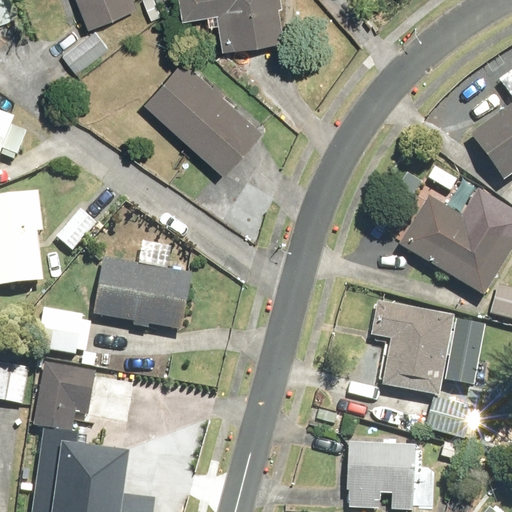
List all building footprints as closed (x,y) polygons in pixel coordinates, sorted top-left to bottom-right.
[(10,0),(0,0),(0,18),(15,14),(10,0)] [(137,6),(134,0),(73,0),(85,28),(137,6)] [(285,37),(277,0),(177,0),(181,18),(214,12),(222,50),(285,37)] [(110,52),(94,30),(61,55),(77,76),(110,52)] [(261,132),(183,61),(143,103),(221,175),(261,132)] [(511,71),(498,82),(511,100),(511,105),(469,137),(502,182),(511,175),(511,71)] [(0,158),(13,117),(0,113),(0,158)] [(483,297),(511,247),(511,211),(477,191),(463,214),(428,194),(396,247),(483,297)] [(41,197),(0,198),(0,286),(41,285),(38,235),(43,235),(41,197)] [(82,208),(55,237),(73,254),(99,224),(82,208)] [(190,274),(102,260),(93,318),(181,331),(190,274)] [(511,289),(494,286),(489,315),(511,319),(511,289)] [(390,340),(382,388),(441,398),(456,316),(375,302),(369,334),(390,340)] [(42,309),(39,351),(82,355),(81,364),(96,366),(98,347),(91,346),(93,321),(83,321),(83,314),(42,309)] [(91,370),(51,364),(27,511),(150,511),(154,490),(127,486),(133,450),(69,440),(74,403),(86,405),(91,370)] [(28,373),(0,369),(0,402),(24,405),(28,373)] [(433,399),(425,429),(467,440),(475,410),(433,399)] [(421,446),(346,443),(344,493),(348,493),(347,511),(378,511),(379,496),(389,497),(388,511),(432,511),(435,467),(420,466),(421,446)]
